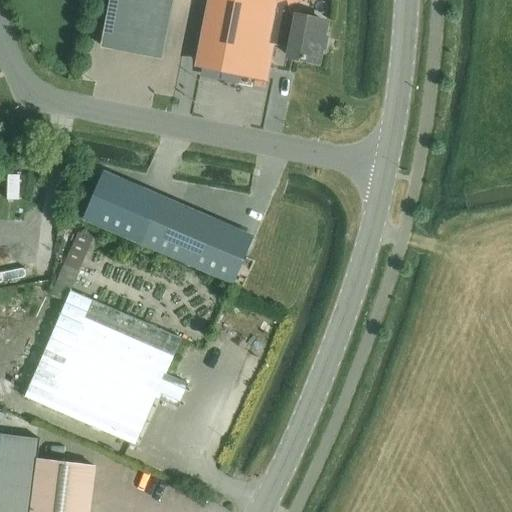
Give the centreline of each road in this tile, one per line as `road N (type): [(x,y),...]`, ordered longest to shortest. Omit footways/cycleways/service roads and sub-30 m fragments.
road 1 (unclassified): [(0,33),(29,91),(56,102),(384,173)]
road 2 (tertiary): [(262,511),(337,337),(370,244),(384,173)]
road 3 (tertiary): [(384,173),(409,0)]
